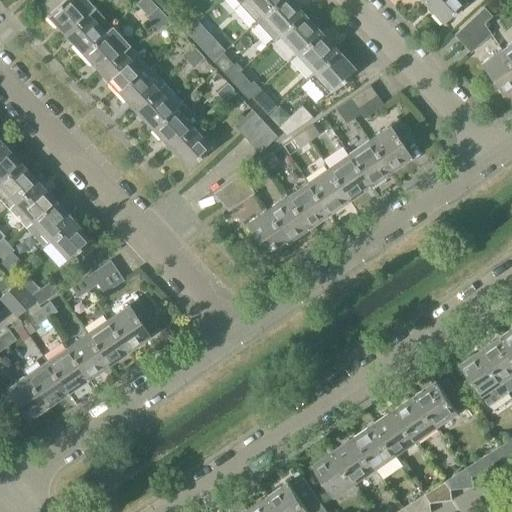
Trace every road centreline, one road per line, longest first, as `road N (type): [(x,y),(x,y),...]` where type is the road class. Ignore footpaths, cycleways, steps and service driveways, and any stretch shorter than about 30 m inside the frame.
road 1 (residential): [(150,511),(339,394),(511,272)]
road 2 (residential): [(235,331),(0,79)]
road 3 (residential): [(235,331),(501,148)]
road 4 (residential): [(15,481),(235,331)]
road 5 (residential): [(501,148),(358,0)]
